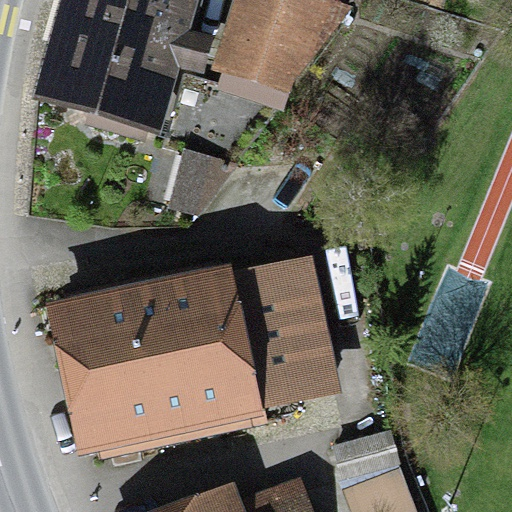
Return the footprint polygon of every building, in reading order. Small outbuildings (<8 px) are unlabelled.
[(91,122),(153,139),(190,0),(71,0),(44,101),(93,115),(91,122)] [(256,0),(229,86),(277,100),(294,56),(311,59),(340,9),(311,0),(256,0)] [(208,50),(191,45),(162,149),(186,155),(171,208),(198,215),(277,100),(229,86),(200,78),(208,50)] [(64,303),(94,450),(265,416),(262,403),(330,389),(305,269),(238,283),(235,269),(64,303)] [(393,431),(334,447),(342,479),(402,463),(393,431)] [(196,511),(301,511),(297,498),(261,511),(225,511),(222,502),(196,511)]
